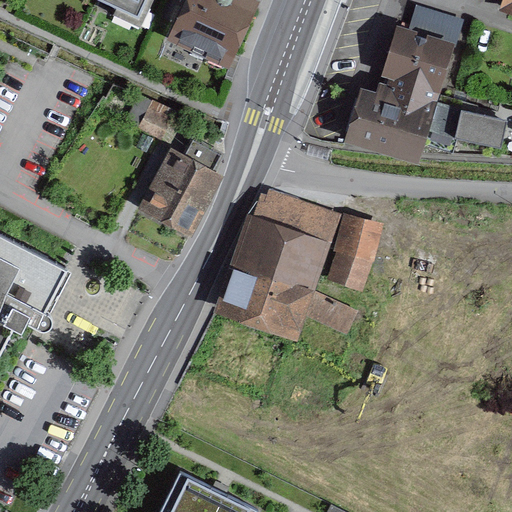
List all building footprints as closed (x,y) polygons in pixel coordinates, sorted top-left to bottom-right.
[(86,0),(141,25),(152,0),(86,0)] [(254,0),(191,0),(172,43),(234,70),(264,4),(254,0)] [(511,0),(508,0),(503,16),(511,19),(511,0)] [(461,46),(402,28),(382,95),(441,113),(461,46)] [(441,113),(382,95),(366,90),(350,142),(425,165),(441,113)] [(161,143),(174,115),(138,99),(125,127),(161,143)] [(503,121),(444,103),(441,113),(435,135),(511,157),(511,110),(507,109),(503,121)] [(171,149),(139,209),(189,236),(221,175),(171,149)] [(348,218),(269,190),(226,313),(305,340),(326,282),(348,218)] [(348,218),(326,282),(364,295),(386,231),(348,218)] [(0,369),(25,323),(51,334),(62,331),(65,319),(53,310),(73,273),(0,235),(0,369)] [(247,511),(188,483),(173,511),(247,511)]
